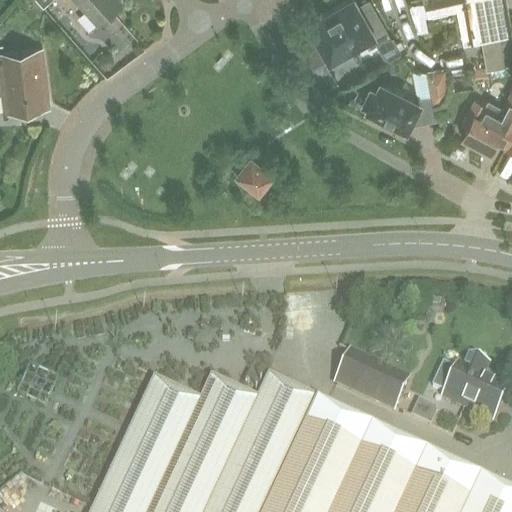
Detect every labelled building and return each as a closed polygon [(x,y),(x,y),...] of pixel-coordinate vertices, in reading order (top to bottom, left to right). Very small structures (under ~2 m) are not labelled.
[(77,0),(98,23),(122,2),(120,0),(77,0)] [(380,45),(392,38),(379,15),(368,22),(355,0),(347,0),(331,9),(352,47),(365,39),(370,48),(379,43),(380,45)] [(424,0),(425,3),(437,0),(454,0),(464,42),(511,30),(511,29),(506,0),(424,0)] [(329,59),(352,47),(331,9),(308,22),(329,59)] [(0,57),(7,111),(49,106),(42,49),(0,53),(0,57)] [(313,67),(326,90),(338,83),(325,60),(313,67)] [(436,119),(432,94),(418,97),(417,100),(381,81),(376,89),(371,86),(363,102),(369,104),(367,108),(407,128),(411,120),(416,123),(436,119)] [(490,151),(495,142),(505,148),(511,133),(511,91),(504,107),(488,99),(485,104),(475,99),(461,124),(466,127),(462,136),(490,151)] [(287,108),(292,105),(286,96),(281,100),(287,108)] [(259,193),(272,176),(251,160),(238,176),(259,193)] [(335,384),(394,411),(408,380),(350,353),(335,384)] [(507,387),(502,385),(482,376),(487,366),(468,357),(463,367),(459,365),(456,372),(443,365),(432,388),(446,394),(444,398),(492,420),(507,387)] [(511,511),(511,491),(493,482),(493,481),(318,400),(317,402),(269,380),(259,401),(212,380),(202,402),(155,380),(94,511),(511,511)]
